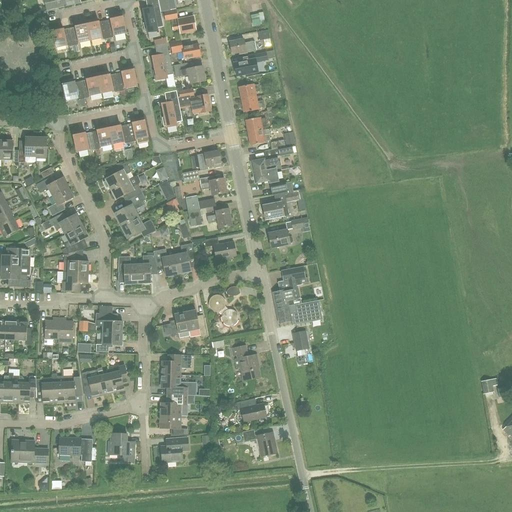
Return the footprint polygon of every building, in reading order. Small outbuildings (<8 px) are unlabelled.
[(43,0),(46,11),(66,6),(80,3),(79,0),(43,0)] [(157,0),(145,0),(147,9),(143,10),(145,23),(143,23),(145,32),(147,32),(147,33),(157,31),(157,28),(163,27),(157,0)] [(306,30),(287,6),(278,14),(297,38),(306,30)] [(172,26),(179,25),(178,20),(176,10),(164,12),(165,21),(171,20),(172,26)] [(258,14),(250,15),(252,26),(260,25),(260,21),(264,21),(262,12),(258,13),(258,14)] [(111,19),(104,21),(108,39),(113,38),(114,36),(125,33),(126,35),(122,14),(111,16),(111,19)] [(179,25),(172,26),(173,31),(180,30),(181,34),(196,31),(193,17),(178,20),(179,25)] [(104,40),(108,39),(104,21),(98,22),(98,19),(86,22),(90,41),(102,38),(104,40)] [(79,43),(90,41),(86,22),(75,24),(76,27),(69,28),(73,46),(77,45),(79,43)] [(73,46),(69,28),(63,30),(62,27),(51,29),(55,50),(55,49),(55,48),(67,46),(69,47),(73,46)] [(259,41),(263,40),(265,47),(271,46),(270,39),(269,31),(258,32),(259,41)] [(254,41),(244,43),(244,39),(230,42),(232,54),(239,52),(240,54),(247,53),(256,51),(254,41)] [(181,40),(170,42),(172,54),(183,52),(184,60),(201,57),(198,44),(189,46),(189,45),(182,46),(181,40)] [(167,44),(155,46),(157,56),(152,57),(155,70),(153,71),(154,80),(157,79),(157,81),(167,79),(166,76),(173,74),(167,44)] [(267,60),(265,52),(247,56),(248,61),(234,63),(237,76),(258,72),(256,62),(267,60)] [(279,57),(270,57),(269,72),(279,72),(279,57)] [(185,64),(173,66),(176,78),(189,76),(191,84),(205,82),(202,67),(186,70),(185,64)] [(116,74),(119,92),(124,91),(125,89),(137,86),(137,88),(133,67),(122,69),(122,72),(116,74)] [(258,79),(269,76),(267,70),(256,73),(258,79)] [(115,93),(119,92),(116,74),(109,75),(108,72),(97,75),(101,94),(113,91),(115,93)] [(80,81),(84,99),(89,98),(90,96),(101,94),(97,75),(86,77),(87,80),(80,81)] [(84,99),(80,81),(74,82),(73,80),(62,82),(66,102),(67,102),(66,101),(78,99),(80,100),(84,99)] [(291,83),(284,84),(288,102),(294,100),(291,83)] [(241,100),(256,97),(255,91),(260,90),(259,85),(254,86),(254,84),(238,87),(241,100)] [(193,89),(179,92),(180,99),(194,96),(193,89)] [(176,91),(164,93),(166,103),(162,104),(164,118),(162,118),(164,127),(166,126),(166,128),(176,126),(176,123),(182,122),(176,91)] [(193,114),(201,113),(211,111),(208,95),(198,97),(198,98),(190,99),(193,114)] [(257,102),(256,97),(241,100),(244,113),(259,110),(259,108),(263,107),(262,101),(257,102)] [(149,142),(144,118),(132,121),(133,123),(126,125),(130,143),(137,141),(138,144),(149,142)] [(248,133),(267,129),(267,124),(266,118),(261,119),(261,118),(245,120),(248,133)] [(159,120),(153,121),(156,143),(162,142),(159,120)] [(120,123),(108,126),(112,145),(124,142),(126,144),(130,143),(126,125),(120,126),(120,123)] [(91,132),(95,150),(99,149),(101,147),(112,145),(108,126),(97,128),(98,131),(91,132)] [(267,129),(248,133),(250,146),(265,143),(265,141),(270,141),(267,129)] [(95,150),(91,132),(85,134),(84,131),(72,133),(77,154),(77,153),(77,152),(89,150),(91,151),(95,150)] [(292,132),(284,133),(286,145),(294,144),(292,132)] [(19,150),(19,163),(25,163),(25,161),(26,163),(34,163),(36,161),(36,157),(37,138),(26,137),(26,141),(19,141),(19,150)] [(47,138),(37,138),(36,157),(36,161),(45,161),(45,157),(47,157),(47,138)] [(284,140),(270,142),(271,150),(286,147),(284,140)] [(12,163),(19,163),(19,150),(13,150),(13,141),(3,141),(2,160),(12,160),(12,163)] [(251,162),(253,171),(265,169),(271,168),(276,167),(281,166),(280,161),(278,162),(277,157),(294,153),(297,153),(296,146),(292,146),(286,147),(271,150),(264,151),(265,159),(251,162)] [(205,154),(197,155),(197,156),(200,168),(200,171),(208,170),(207,167),(213,166),(214,168),(221,167),(221,163),(218,151),(205,154)] [(197,156),(190,158),(192,169),(200,168),(197,156)] [(128,181),(128,180),(125,175),(131,172),(126,162),(112,169),(115,174),(106,180),(111,190),(128,181)] [(253,171),(255,184),(269,181),(269,184),(279,182),(276,167),(271,168),(265,169),(253,171)] [(41,173),(44,178),(54,173),(51,168),(41,173)] [(199,180),(198,171),(182,174),(183,183),(199,180)] [(128,181),(111,190),(113,193),(111,194),(111,195),(112,199),(114,199),(116,198),(116,199),(126,194),(129,200),(142,193),(138,185),(139,184),(140,182),(137,176),(128,180),(128,181)] [(52,196),(69,187),(63,177),(52,183),(49,178),(36,185),(41,193),(49,189),(52,196)] [(200,179),(202,191),(212,189),(213,196),(226,193),(223,179),(213,181),(213,177),(200,179)] [(159,185),(162,192),(167,201),(175,197),(167,181),(159,185)] [(286,192),(285,183),(271,186),(272,195),(286,192)] [(74,198),(69,187),(52,196),(56,203),(48,208),(52,216),(65,209),(63,204),(74,198)] [(302,192),(285,195),(287,203),(303,199),(302,192)] [(114,214),(121,226),(137,217),(134,211),(143,206),(145,205),(143,201),(146,200),(142,193),(129,200),(125,202),(127,207),(114,214)] [(187,212),(188,212),(200,210),(216,207),(215,199),(198,202),(198,196),(197,196),(197,195),(185,197),(185,198),(187,212)] [(174,200),(166,203),(172,215),(180,211),(174,200)] [(0,216),(10,211),(6,202),(0,204),(0,216)] [(284,216),(281,202),(263,206),(266,219),(284,216)] [(219,228),(233,225),(229,209),(215,211),(216,215),(207,217),(208,223),(217,221),(219,228)] [(200,210),(188,212),(190,227),(197,226),(196,219),(201,218),(200,210)] [(10,211),(0,216),(0,227),(15,221),(10,211)] [(65,234),(82,225),(76,214),(65,220),(62,214),(52,219),(48,221),(47,222),(49,226),(51,225),(52,227),(54,226),(56,230),(61,228),(65,234)] [(137,217),(121,226),(128,239),(141,232),(143,237),(156,230),(150,220),(141,225),(137,217)] [(293,230),(303,228),(304,232),(310,231),(307,217),(291,220),(293,230)] [(15,221),(0,227),(0,229),(4,238),(19,230),(15,221)] [(63,244),(68,254),(79,251),(83,250),(79,242),(88,237),(82,225),(65,234),(68,241),(63,244)] [(29,236),(35,235),(34,228),(27,229),(29,236)] [(290,244),(289,243),(292,242),(292,241),(292,238),(291,237),(288,237),(287,230),(269,234),(272,248),(290,244)] [(236,256),(234,242),(219,245),(218,238),(205,241),(206,248),(214,247),(216,260),(236,256)] [(182,254),(174,255),(178,274),(192,272),(189,259),(196,258),(193,243),(181,246),(182,254)] [(2,266),(29,267),(30,249),(7,249),(7,255),(2,255),(2,266)] [(154,255),(157,271),(156,266),(163,265),(166,277),(178,274),(174,255),(167,257),(166,249),(153,251),(154,255)] [(79,251),(68,254),(68,255),(64,255),(63,272),(68,272),(88,273),(89,262),(78,262),(79,251)] [(136,265),(137,284),(151,283),(151,271),(157,271),(154,255),(143,256),(143,264),(136,265)] [(137,284),(136,265),(131,265),(130,256),(119,257),(118,272),(125,272),(125,284),(137,284)] [(29,275),(29,267),(2,266),(1,279),(14,280),(13,287),(30,287),(31,280),(27,280),(27,275),(29,275)] [(273,293),(276,308),(294,305),(293,300),(299,298),(295,279),(305,277),(303,266),(281,271),(284,281),(288,280),(289,289),(273,293)] [(88,273),(68,272),(63,272),(63,292),(79,292),(79,284),(88,284),(88,273)] [(240,293),(239,288),(237,287),(235,287),(233,287),(231,287),(230,288),(229,289),(228,290),(227,291),(226,292),(227,294),(230,296),(232,296),(234,296),(236,296),(237,295),(240,293)] [(231,309),(229,310),(226,306),(226,305),(226,303),(226,302),(225,300),(224,299),(223,297),(221,295),(219,295),(217,295),(215,295),(214,296),(212,296),(211,298),(210,299),(209,301),(209,303),(209,306),(210,307),(211,309),(212,310),(214,311),(215,312),(217,312),(219,312),(222,316),(222,318),(222,320),(223,322),(224,324),(225,325),(226,325),(228,326),(229,326),(230,326),(231,326),(233,326),(234,326),(235,325),(236,324),(237,323),(238,322),(238,320),(239,318),(238,317),(238,315),(237,313),(235,311),(234,310),(232,310),(231,309)] [(294,305),(276,308),(279,324),(292,321),(293,327),(323,322),(320,304),(319,301),(294,305)] [(102,314),(96,313),(95,326),(103,327),(103,333),(122,333),(122,322),(108,321),(108,314),(115,314),(116,306),(103,306),(102,314)] [(196,310),(185,312),(190,337),(201,335),(201,337),(208,336),(204,317),(198,319),(196,310)] [(190,337),(185,312),(175,314),(177,323),(170,324),(173,336),(179,335),(179,339),(190,337)] [(45,339),(58,339),(59,318),(53,318),(53,321),(45,320),(45,339)] [(59,318),(58,339),(58,342),(73,343),(74,322),(66,321),(66,318),(59,318)] [(15,344),(15,340),(16,321),(6,320),(5,340),(11,340),(11,344),(15,344)] [(27,321),(16,321),(15,340),(26,340),(26,345),(32,345),(33,333),(26,333),(27,321)] [(87,332),(88,321),(80,321),(79,331),(87,332)] [(305,332),(293,334),(296,350),(308,348),(305,332)] [(121,345),(122,333),(103,333),(102,345),(96,344),(96,352),(108,352),(109,345),(121,345)] [(260,377),(257,364),(258,364),(256,355),(248,357),(246,346),(232,349),(234,356),(237,355),(237,359),(235,359),(237,368),(241,367),(244,380),(260,377)] [(162,361),(161,375),(180,375),(180,368),(191,369),(192,356),(167,355),(167,362),(162,361)] [(118,365),(107,367),(109,374),(114,393),(124,390),(123,387),(129,386),(127,377),(128,377),(125,365),(119,366),(118,365)] [(82,373),(84,387),(90,386),(93,398),(103,395),(99,376),(98,372),(98,370),(92,371),(88,372),(82,373)] [(103,371),(98,372),(99,376),(103,395),(114,393),(109,374),(104,375),(103,371)] [(9,373),(9,376),(8,402),(19,402),(20,376),(13,376),(14,373),(9,373)] [(54,403),(64,402),(63,383),(57,383),(57,374),(52,374),(52,378),(53,384),(54,403)] [(166,388),(166,395),(187,396),(191,396),(191,383),(180,382),(180,375),(161,375),(161,388),(166,388)] [(0,401),(8,402),(9,376),(4,376),(4,382),(0,382),(0,401)] [(22,376),(20,376),(19,402),(29,402),(29,398),(36,398),(36,378),(35,378),(35,376),(29,376),(29,378),(29,381),(25,381),(22,376)] [(81,389),(80,377),(74,378),(74,376),(63,376),(63,383),(64,402),(75,401),(75,390),(81,389)] [(54,403),(53,384),(42,384),(42,379),(36,379),(37,392),(43,391),(43,403),(54,403)] [(494,392),(493,386),(497,385),(496,379),(481,381),(483,394),(494,392)] [(511,391),(511,386),(497,389),(499,397),(511,394),(511,391)] [(187,396),(166,395),(166,403),(160,403),(160,416),(180,416),(187,416),(187,396)] [(236,402),(238,410),(241,409),(244,422),(266,417),(264,404),(256,405),(255,399),(236,402)] [(50,418),(59,418),(59,408),(50,408),(50,418)] [(180,416),(160,416),(160,428),(174,429),(174,436),(187,435),(187,429),(180,429),(180,416)] [(511,439),(511,421),(503,430),(511,439)] [(242,432),(244,442),(258,439),(261,457),(277,453),(272,432),(255,436),(254,430),(242,432)] [(108,442),(108,455),(123,455),(123,461),(134,462),(134,449),(126,448),(127,442),(127,434),(111,434),(111,442),(108,442)] [(92,439),(59,438),(59,455),(81,455),(81,462),(92,462),(92,439)] [(188,445),(187,438),(166,440),(166,447),(161,448),(162,463),(182,461),(181,452),(189,451),(188,445)] [(212,440),(214,451),(221,450),(219,439),(212,440)] [(48,463),(48,449),(35,449),(34,441),(25,441),(25,442),(12,442),(12,462),(48,463)] [(62,490),(62,481),(52,481),(52,490),(62,490)]
